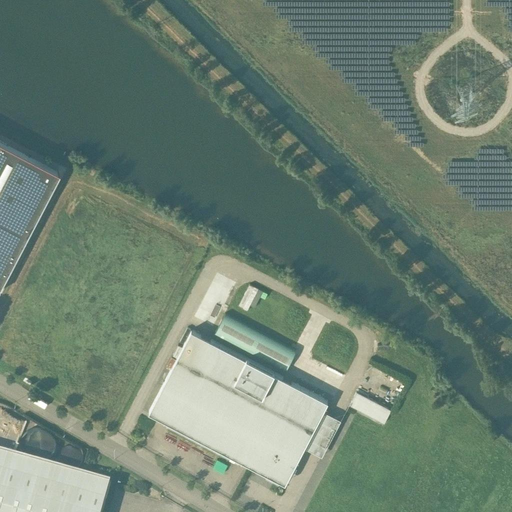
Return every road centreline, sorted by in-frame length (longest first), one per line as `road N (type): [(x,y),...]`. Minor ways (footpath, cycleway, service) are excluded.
road 1 (track): [(460,34),(424,70),(421,102),(448,128),(487,130),(508,102),(510,70),(466,31)]
road 2 (unclassified): [(0,383),(217,511)]
